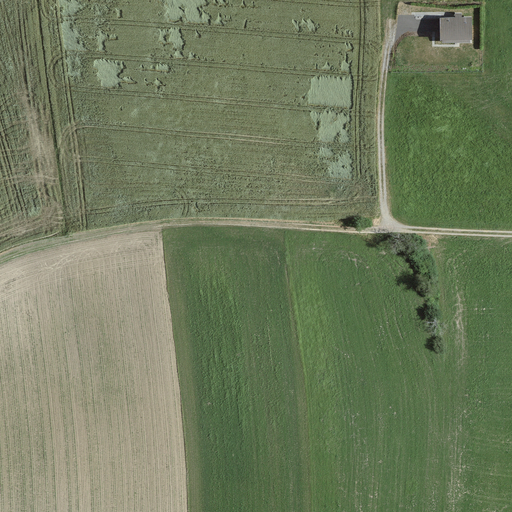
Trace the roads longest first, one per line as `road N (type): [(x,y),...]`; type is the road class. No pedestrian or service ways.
road 1 (track): [(385,230),(175,222),(0,262)]
road 2 (track): [(392,26),(379,121),(385,230)]
road 3 (track): [(385,230),(511,235)]
